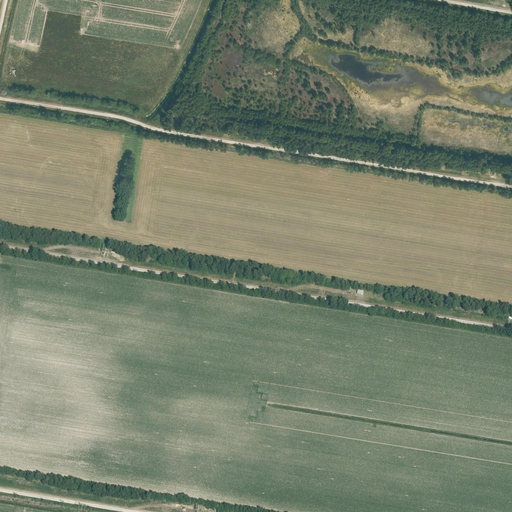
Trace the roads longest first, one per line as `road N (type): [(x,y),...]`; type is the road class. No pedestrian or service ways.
road 1 (track): [(511,184),(0,96)]
road 2 (track): [(0,245),(511,328)]
road 3 (track): [(144,511),(0,487)]
